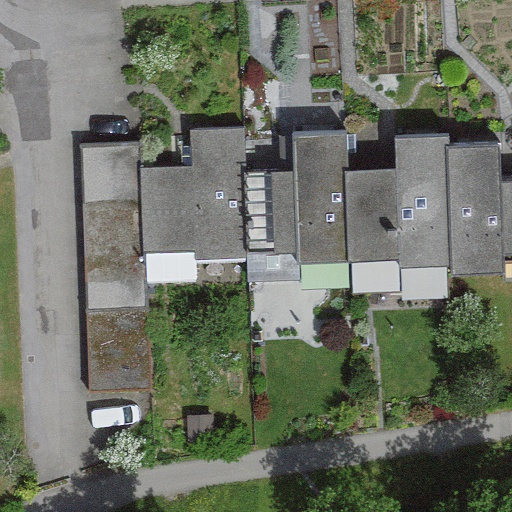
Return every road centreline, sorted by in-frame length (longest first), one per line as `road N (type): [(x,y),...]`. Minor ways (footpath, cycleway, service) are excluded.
road 1 (residential): [(11,38),(39,189),(52,460),(74,490),(113,502),(511,434)]
road 2 (residential): [(11,38),(138,0)]
